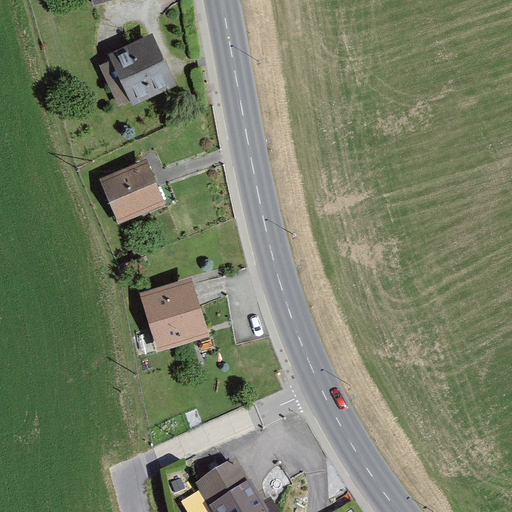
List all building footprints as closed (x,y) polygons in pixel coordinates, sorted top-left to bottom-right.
[(176,85),(153,34),(108,54),(132,106),(176,85)] [(165,206),(148,161),(103,177),(118,225),(165,206)] [(209,336),(192,279),(139,294),(156,351),(209,336)] [(0,363),(45,373),(58,312),(0,299),(0,363)] [(230,466),(191,489),(204,511),(269,511),(265,505),(257,510),(230,466)]
